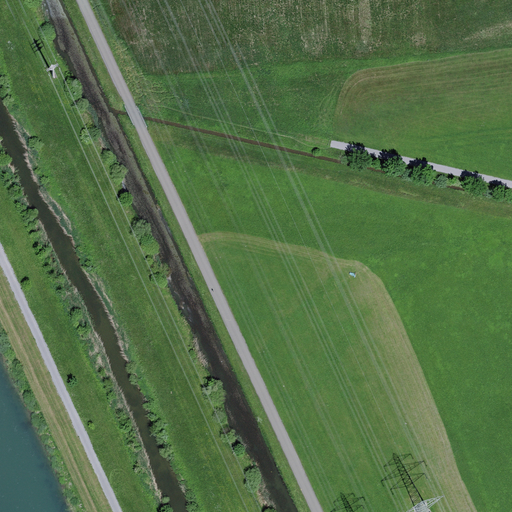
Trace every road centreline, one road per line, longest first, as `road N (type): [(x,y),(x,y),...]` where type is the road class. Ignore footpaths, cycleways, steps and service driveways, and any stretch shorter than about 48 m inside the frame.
road 1 (track): [(317,511),(83,0)]
road 2 (track): [(0,251),(118,511)]
road 3 (track): [(511,184),(331,145)]
